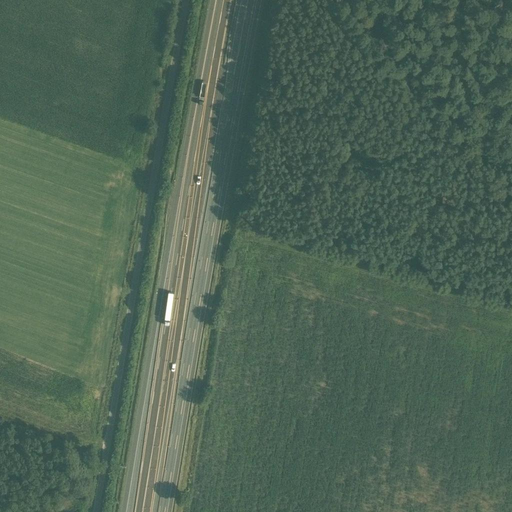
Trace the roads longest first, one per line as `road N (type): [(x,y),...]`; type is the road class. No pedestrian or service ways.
road 1 (motorway): [(158,511),(249,0)]
road 2 (unclassified): [(187,0),(96,511)]
road 3 (motorway): [(225,0),(135,511)]
